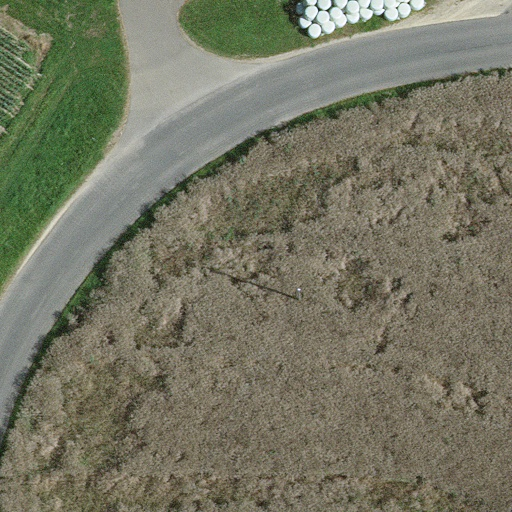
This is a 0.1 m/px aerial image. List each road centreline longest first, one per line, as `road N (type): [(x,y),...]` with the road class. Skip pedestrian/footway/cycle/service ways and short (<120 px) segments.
road 1 (tertiary): [(511,44),(274,96),(190,134)]
road 2 (tertiary): [(190,134),(104,207),(27,315),(0,384)]
road 3 (residential): [(144,0),(190,134)]
